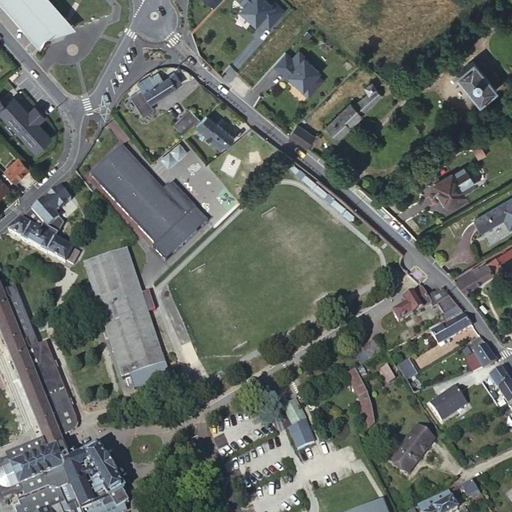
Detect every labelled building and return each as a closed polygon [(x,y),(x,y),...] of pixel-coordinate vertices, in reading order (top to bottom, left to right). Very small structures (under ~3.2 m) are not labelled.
[(0,0),(0,1),(4,6),(5,6),(11,15),(12,14),(17,22),(19,22),(25,31),(26,30),(32,40),(33,39),(38,46),(43,36),(48,27),(49,27),(53,23),(67,18),(59,12),(61,10),(53,4),(53,2),(49,0),(0,0)] [(238,0),(244,5),(239,10),(255,24),(260,19),(268,27),(284,10),(275,2),(271,5),(265,0),(238,0)] [(48,27),(43,36),(73,25),(67,18),(53,23),(49,27),(48,27)] [(299,50),(292,57),(285,51),(273,64),(286,76),(288,74),(295,81),(302,88),(301,89),(308,95),(323,79),(316,73),(319,71),(304,57),(305,55),(299,50)] [(478,102),(495,88),(472,60),(455,75),(478,102)] [(180,83),(174,72),(162,79),(157,72),(150,77),(148,75),(136,83),(140,88),(129,95),(143,116),(154,109),(151,105),(149,103),(157,98),(180,83)] [(325,125),(337,137),(380,95),(371,82),(365,86),(369,92),(353,105),(352,103),(354,101),(350,98),(344,104),(346,106),(325,125)] [(26,113),(13,97),(0,108),(0,101),(0,100),(0,113),(8,122),(23,141),(30,149),(38,142),(40,145),(48,138),(36,124),(26,113)] [(33,107),(28,111),(38,122),(42,118),(33,107)] [(173,125),(183,137),(193,127),(200,121),(189,109),(173,125)] [(28,111),(26,113),(36,124),(38,122),(28,111)] [(200,121),(193,127),(209,140),(207,142),(213,146),(214,145),(220,150),(224,144),(226,145),(232,137),(217,124),(216,125),(205,115),(200,121)] [(8,122),(5,125),(21,143),(23,141),(8,122)] [(288,134),(310,150),(320,137),(316,133),(314,135),(297,123),(288,134)] [(251,127),(239,138),(246,145),(257,131),(251,127)] [(478,157),(485,153),(478,141),(471,145),(478,157)] [(38,142),(30,149),(32,151),(40,145),(38,142)] [(180,142),(159,155),(166,166),(187,152),(180,142)] [(121,146),(89,176),(90,177),(91,176),(156,244),(152,248),(153,248),(154,248),(165,260),(164,260),(165,261),(208,221),(207,220),(206,221),(195,209),(195,208),(195,207),(192,210),(177,194),(171,200),(162,191),(121,148),(122,147),(121,146)] [(29,169),(18,158),(16,160),(27,170),(29,169)] [(16,160),(4,172),(13,181),(14,183),(27,170),(16,160)] [(474,183),(467,171),(455,178),(451,173),(433,184),(446,205),(464,194),(462,190),(474,183)] [(0,177),(8,186),(13,181),(4,172),(0,176),(0,177)] [(192,210),(195,207),(171,183),(162,191),(171,200),(177,194),(192,210)] [(19,220),(7,231),(22,239),(21,240),(46,254),(46,252),(64,263),(66,261),(72,249),(54,239),(63,223),(54,214),(70,200),(58,186),(19,220)] [(509,227),(511,225),(511,196),(474,219),(480,231),(503,217),(509,227)] [(72,249),(66,261),(73,265),(79,253),(72,249)] [(127,250),(85,264),(106,330),(109,338),(122,376),(128,374),(156,365),(164,362),(161,355),(147,313),(141,294),(127,250)] [(502,261),(509,257),(505,251),(498,255),(502,261)] [(459,279),(456,281),(465,290),(502,267),(495,256),(484,263),(459,279)] [(483,260),(457,275),(459,279),(484,263),(483,260)] [(2,292),(0,286),(0,335),(17,378),(29,374),(34,371),(38,382),(52,418),(40,422),(48,442),(60,438),(67,435),(71,432),(73,430),(75,427),(76,423),(76,420),(53,361),(46,342),(38,345),(15,287),(2,292)] [(461,313),(440,289),(438,290),(436,292),(432,294),(428,294),(423,293),(420,289),(402,299),(405,304),(391,312),(398,322),(429,304),(432,308),(436,305),(446,321),(461,313)] [(148,292),(141,294),(147,313),(154,311),(148,292)] [(470,326),(461,313),(446,321),(447,324),(431,333),(438,345),(443,342),(445,344),(446,345),(450,343),(450,341),(448,339),(470,326)] [(447,324),(446,321),(429,330),(431,333),(447,324)] [(496,362),(479,337),(468,344),(474,354),(465,359),(472,372),(496,362)] [(380,355),(373,342),(363,348),(369,360),(380,355)] [(363,348),(353,353),(360,365),(369,360),(363,348)] [(161,355),(164,362),(156,365),(161,379),(168,376),(161,355)] [(407,360),(395,367),(400,375),(404,381),(415,374),(407,360)] [(161,379),(156,365),(128,374),(132,388),(133,388),(133,387),(153,381),(155,387),(155,388),(155,387),(162,383),(161,379)] [(385,365),(378,370),(386,383),(394,379),(385,365)] [(489,377),(498,390),(510,382),(501,369),(489,377)] [(366,393),(355,370),(346,375),(357,397),(365,431),(373,424),(371,410),(369,400),(366,393)] [(34,371),(29,374),(33,384),(38,382),(34,371)] [(29,374),(17,378),(43,442),(39,443),(36,445),(38,449),(44,446),(48,446),(50,448),(52,450),(53,452),(64,447),(62,443),(60,438),(48,442),(40,422),(52,418),(38,382),(33,384),(29,374)] [(425,390),(415,374),(404,381),(413,394),(425,390)] [(511,385),(510,382),(498,390),(508,405),(511,402),(511,385)] [(466,404),(454,388),(443,395),(442,395),(429,404),(441,422),(466,404)] [(283,406),(292,426),(305,420),(306,420),(296,399),(283,406)] [(292,426),(287,429),(289,434),(293,444),(296,451),(303,448),(303,447),(314,443),(305,420),(292,426)] [(435,441),(419,428),(391,461),(407,474),(435,441)] [(441,436),(447,445),(452,441),(446,432),(441,436)] [(38,449),(36,445),(5,457),(6,459),(0,461),(0,462),(2,467),(0,468),(0,501),(5,499),(19,494),(22,502),(24,501),(56,487),(63,502),(65,505),(74,501),(77,500),(80,505),(76,507),(78,511),(104,511),(100,504),(122,491),(124,490),(116,477),(105,460),(98,447),(82,458),(76,461),(73,455),(67,458),(63,450),(65,449),(64,447),(53,452),(52,450),(50,448),(48,446),(44,446),(38,449)] [(109,458),(105,460),(116,477),(119,475),(109,458)] [(471,494),(477,490),(471,481),(466,484),(471,494)] [(464,497),(471,494),(466,484),(459,486),(464,497)] [(117,511),(115,508),(118,506),(119,508),(123,506),(128,503),(124,496),(125,496),(122,491),(100,504),(104,511),(117,511)] [(417,508),(419,511),(448,511),(456,508),(451,500),(447,493),(417,508)] [(482,501),(479,495),(468,501),(471,507),(482,501)] [(25,504),(24,501),(22,502),(16,505),(18,509),(12,511),(64,511),(67,511),(65,505),(63,502),(40,511),(31,511),(27,503),(25,504)] [(65,505),(67,511),(69,510),(69,511),(72,511),(73,511),(78,511),(76,507),(74,501),(65,505)]
